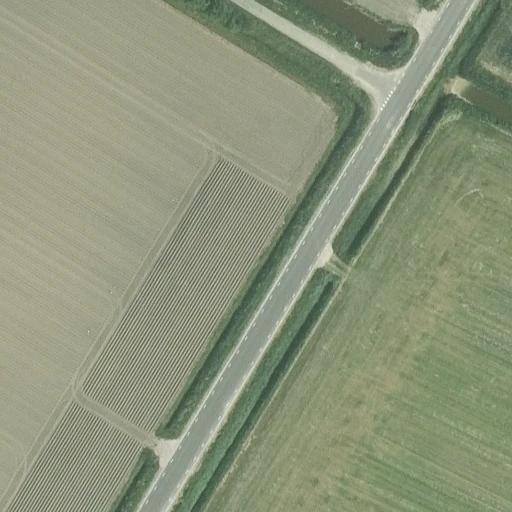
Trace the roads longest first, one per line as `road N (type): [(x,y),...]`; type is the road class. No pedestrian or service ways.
road 1 (tertiary): [(151,511),(405,98)]
road 2 (unclassified): [(405,98),(244,0)]
